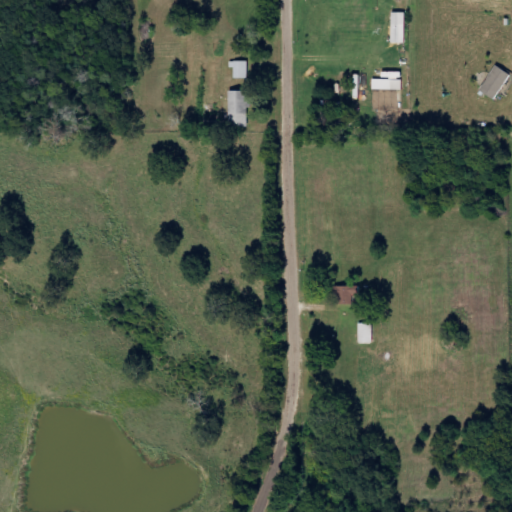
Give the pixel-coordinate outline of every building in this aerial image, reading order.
[(407,13),(393,13),(393,44),(407,44),(407,13)] [(250,61),(235,62),(235,79),(251,79),(250,61)] [(511,76),(511,74),(498,65),(482,90),(496,100),(511,76)] [(404,90),(404,80),(375,80),(374,90),(404,90)] [(250,92),(231,91),(229,127),(249,128),(250,92)] [(360,296),(359,286),(337,287),(338,305),(354,305),(354,296),(360,296)] [(374,344),(374,324),(360,324),(361,344),(374,344)]
